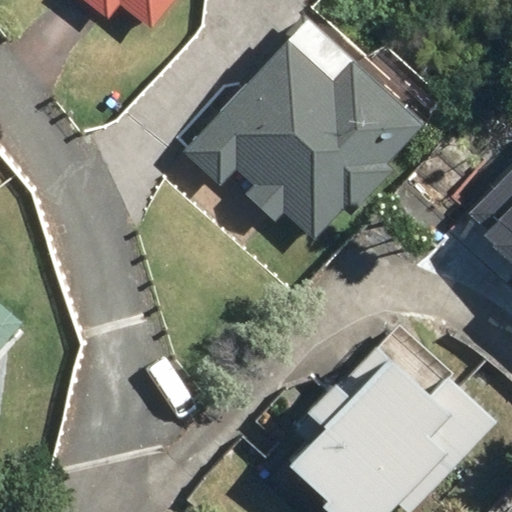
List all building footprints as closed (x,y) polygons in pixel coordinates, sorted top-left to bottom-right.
[(79,0),(105,19),(116,4),(149,29),(171,0),(79,0)] [(300,14),(180,152),(218,185),(232,169),(250,185),(240,197),(269,222),(279,211),(313,240),(340,209),(346,214),(385,169),(380,164),(420,118),(300,14)] [(511,157),(454,221),(511,273),(511,157)] [(0,335),(14,319),(0,306),(0,335)] [(400,511),(405,511),(490,421),(445,380),(452,372),(396,320),(333,388),(325,380),(284,425),(298,437),(276,461),(317,499),(311,505),(318,511),(380,511),(390,502),(400,511)]
